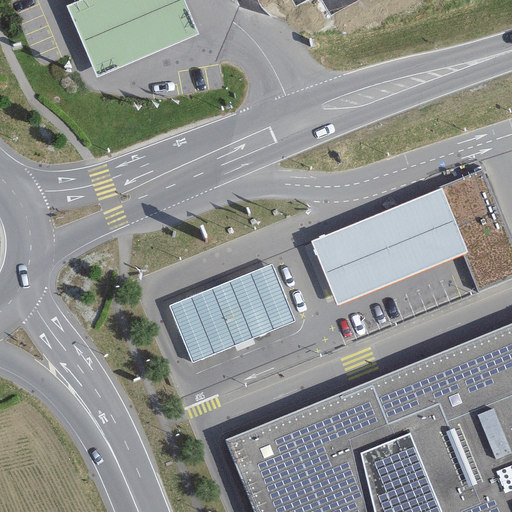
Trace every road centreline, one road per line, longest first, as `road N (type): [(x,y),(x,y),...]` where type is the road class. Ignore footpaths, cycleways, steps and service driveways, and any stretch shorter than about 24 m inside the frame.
road 1 (secondary): [(182,165),(511,49)]
road 2 (secondary): [(127,475),(84,373),(21,285)]
road 3 (secondary): [(27,269),(132,208),(182,165)]
road 4 (secondary): [(0,349),(70,403),(127,475)]
road 5 (secondary): [(182,165),(70,189),(8,187)]
